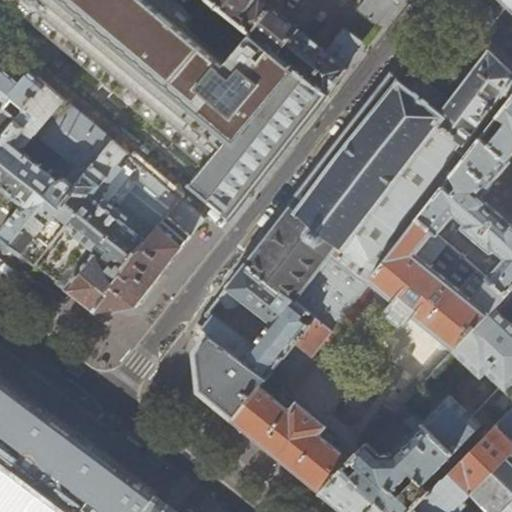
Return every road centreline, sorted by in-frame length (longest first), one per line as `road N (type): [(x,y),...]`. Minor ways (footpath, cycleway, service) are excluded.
road 1 (residential): [(109,404),(428,0)]
road 2 (residential): [(242,511),(109,404)]
road 3 (residential): [(0,323),(109,404)]
